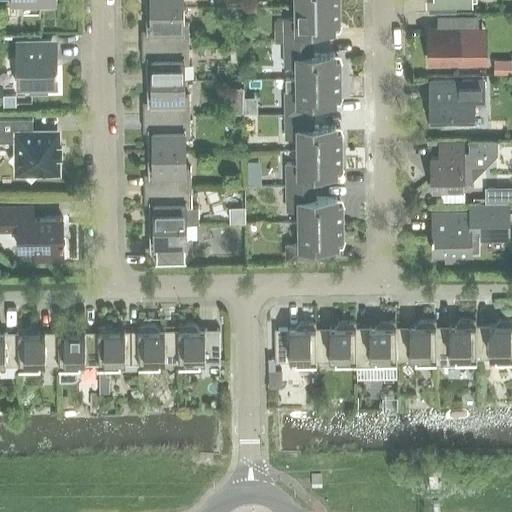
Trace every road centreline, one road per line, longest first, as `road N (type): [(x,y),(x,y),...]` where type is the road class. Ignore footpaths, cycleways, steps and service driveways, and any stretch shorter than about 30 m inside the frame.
road 1 (residential): [(107,290),(102,0)]
road 2 (residential): [(381,0),(385,285)]
road 3 (residential): [(250,490),(246,287)]
road 4 (residential): [(246,287),(107,290)]
road 5 (residential): [(385,285),(246,287)]
road 6 (residential): [(511,292),(406,293),(385,285)]
